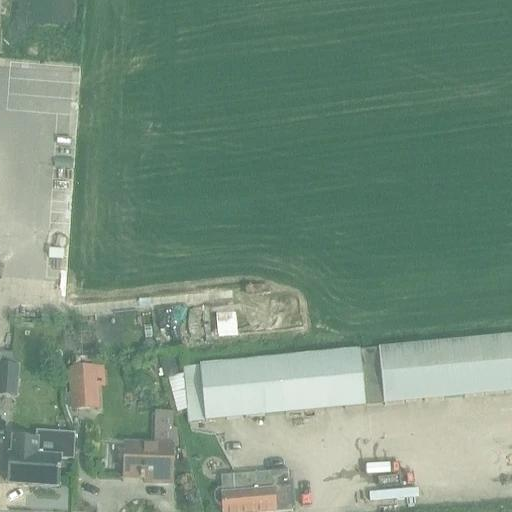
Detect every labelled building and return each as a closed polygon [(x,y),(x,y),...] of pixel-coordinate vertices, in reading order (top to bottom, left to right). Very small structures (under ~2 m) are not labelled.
[(258,293),(232,294),(233,332),(259,331),(258,293)] [(175,331),(199,330),(198,302),(174,302),(175,331)] [(511,337),(183,369),(188,425),(511,393),(511,337)] [(174,362),(163,365),(167,378),(178,375),(174,362)] [(0,365),(0,398),(16,399),(18,367),(0,365)] [(103,367),(68,369),(70,412),(98,410),(96,387),(104,386),(103,367)] [(58,488),(60,468),(60,458),(36,457),(37,441),(12,439),(11,455),(8,455),(7,485),(58,488)] [(171,486),(172,466),(172,448),(125,446),(123,480),(154,482),(154,485),(171,486)] [(215,503),(223,508),(223,511),(292,511),(289,472),(232,477),(220,478),(221,490),(217,490),(214,495),(215,503)] [(387,482),(388,495),(439,491),(438,478),(387,482)]
